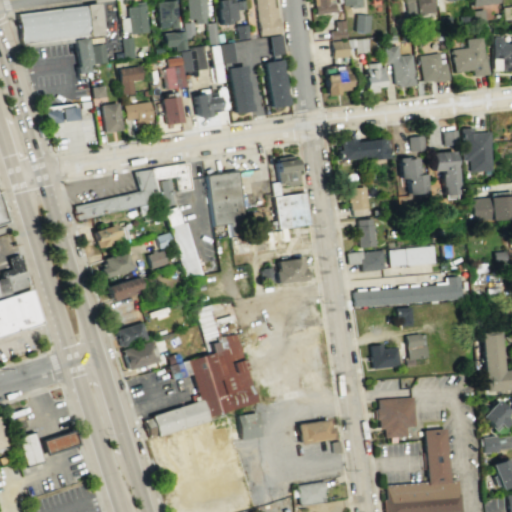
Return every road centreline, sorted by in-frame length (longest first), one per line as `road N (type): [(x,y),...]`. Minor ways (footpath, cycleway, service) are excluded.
road 1 (residential): [(365,511),(290,0)]
road 2 (residential): [(44,172),(311,123)]
road 3 (residential): [(511,96),(311,123)]
road 4 (primary): [(15,178),(70,361)]
road 5 (primary): [(100,351),(44,172)]
road 6 (primary): [(142,487),(100,351)]
road 7 (primary): [(70,361),(108,482)]
